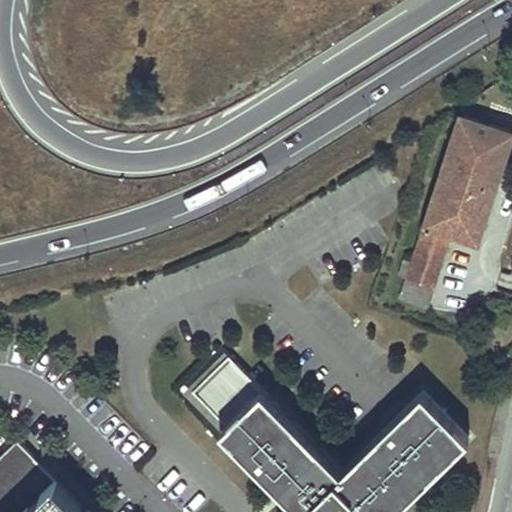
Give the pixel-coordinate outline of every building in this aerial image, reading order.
[(478,242),(511,136),(511,130),(460,112),(412,261),(404,259),(399,276),(406,278),(399,299),(427,307),(452,232),(478,242)] [(263,385),(225,347),(183,388),(221,427),(263,385)] [(263,385),(221,427),(285,491),(301,507),(296,511),(392,511),(473,433),(427,387),(347,465),(326,445),(265,384),(263,385)] [(53,473),(18,437),(0,453),(0,511),(27,511),(63,478),(56,470),(53,473)] [(96,511),(63,478),(27,511),(96,511)]
